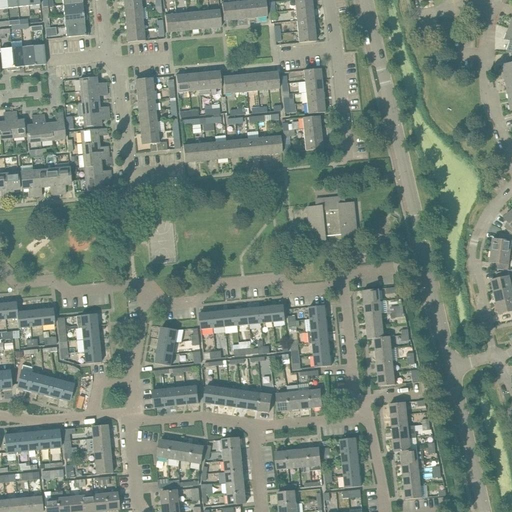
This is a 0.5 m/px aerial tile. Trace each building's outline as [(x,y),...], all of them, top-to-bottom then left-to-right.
[(5,0),(7,8),(17,7),(16,0),(5,0)] [(123,0),(124,10),(141,9),(140,0),(123,0)] [(265,0),(263,0),(254,1),(256,18),(267,17),(265,0)] [(312,9),(311,0),(294,0),(295,11),(312,9)] [(254,1),(243,2),(245,19),(256,18),(254,1)] [(243,2),(233,3),(234,20),(245,19),(243,2)] [(82,3),(63,5),(64,15),(86,13),(86,7),(83,7),(82,3)] [(234,20),(233,3),(221,4),(223,21),(234,20)] [(141,9),(124,10),(125,21),(142,19),(141,9)] [(312,9),(295,11),(296,21),(313,20),(312,9)] [(208,12),(210,28),(221,27),(219,10),(208,12)] [(208,12),(197,13),(199,29),(210,28),(208,12)] [(87,20),(86,13),(64,15),(65,26),(84,24),(84,20),(87,20)] [(199,29),(197,13),(187,14),(188,31),(199,29)] [(188,31),(187,14),(176,15),(178,32),(188,31)] [(178,32),(176,15),(165,16),(166,33),(178,32)] [(142,19),(125,21),(126,32),(143,30),(142,19)] [(314,31),(313,20),(296,21),(298,32),(314,31)] [(85,29),(84,24),(65,26),(66,38),(84,36),(84,37),(86,36),(85,36),(89,35),(88,29),(85,29)] [(143,30),(126,32),(127,43),(144,41),(143,30)] [(314,31),(298,32),(299,43),(315,42),(314,31)] [(44,45),(32,46),(34,69),(41,68),(41,65),(46,65),(44,45)] [(32,46),(21,47),(23,67),(28,66),(28,69),(34,69),(32,46)] [(21,47),(10,48),(13,71),(20,70),(19,67),(23,67),(21,47)] [(13,71),(10,48),(0,49),(0,50),(2,69),(6,68),(7,71),(13,71)] [(511,63),(502,65),(504,77),(511,75),(511,63)] [(305,82),(321,80),(320,69),(303,71),(305,82)] [(208,73),(210,90),(221,89),(219,72),(208,73)] [(277,72),(266,73),(268,90),(279,89),(277,72)] [(210,90),(208,73),(197,74),(199,91),(210,90)] [(266,73),(256,74),(257,91),(268,90),(266,73)] [(197,74),(187,75),(188,92),(199,91),(197,74)] [(257,91),(256,74),(245,75),(247,92),(257,91)] [(188,92),(187,75),(176,76),(177,93),(188,92)] [(245,75),(234,76),(236,93),(247,92),(245,75)] [(236,93),(234,76),(223,77),(224,94),(236,93)] [(81,91),(106,89),(105,83),(100,84),(97,85),(96,78),(80,80),(81,91)] [(136,91),(153,89),(152,78),(135,80),(136,91)] [(321,80),(305,82),(306,93),(322,91),(321,80)] [(107,96),(106,89),(81,91),(82,103),(98,102),(98,96),(101,95),(101,96),(107,96)] [(154,100),(153,89),(136,91),(137,102),(154,100)] [(323,102),(322,91),(306,93),(307,103),(323,102)] [(289,95),(283,95),(284,106),(293,105),(293,99),(289,99),(289,95)] [(154,100),(137,102),(138,113),(155,111),(154,100)] [(98,102),(82,103),(83,116),(108,113),(108,107),(102,107),(102,108),(99,109),(98,102)] [(323,102),(307,103),(308,114),(325,113),(323,102)] [(293,105),(284,106),(285,113),(294,112),(293,105)] [(156,122),(155,111),(138,113),(139,123),(156,122)] [(0,139),(12,138),(9,113),(3,114),(4,119),(5,119),(5,122),(0,122),(0,139)] [(9,113),(12,138),(21,137),(19,121),(13,121),(12,118),(13,118),(13,113),(9,113)] [(109,120),(108,113),(83,116),(84,128),(101,126),(100,119),(103,119),(103,120),(109,120)] [(57,123),(50,124),(52,140),(65,139),(62,114),(55,114),(56,120),(57,120),(57,123)] [(44,115),(37,116),(40,142),(52,140),(50,124),(44,124),(44,121),(45,121),(44,115)] [(40,142),(37,116),(32,117),(32,122),(33,122),(33,125),(26,126),(28,143),(40,142)] [(303,129),(320,128),(319,116),(302,118),(303,129)] [(157,133),(156,122),(139,123),(140,134),(157,133)] [(200,124),(192,125),(192,133),(200,133),(200,124)] [(321,138),(320,128),(303,129),(304,140),(321,138)] [(82,143),(98,142),(98,136),(101,135),(101,136),(106,135),(106,129),(80,131),(82,143)] [(157,133),(140,134),(142,145),(150,144),(150,152),(167,150),(166,142),(158,143),(157,133)] [(280,136),(269,138),(271,154),(282,153),(280,136)] [(269,138),(258,139),(260,155),(271,154),(269,138)] [(321,138),(304,140),(305,151),(322,149),(321,138)] [(260,155),(258,139),(248,140),(249,156),(260,155)] [(249,156),(248,140),(237,141),(238,158),(249,156)] [(237,141),(226,142),(227,159),(238,158),(237,141)] [(98,142),(82,143),(83,155),(108,153),(108,147),(102,147),(102,148),(99,148),(98,142)] [(227,159),(226,142),(215,143),(217,160),(227,159)] [(217,160),(215,143),(204,144),(206,161),(217,160)] [(204,144),(194,145),(195,162),(206,161),(204,144)] [(195,162),(194,145),(183,146),(184,163),(195,162)] [(108,153),(83,155),(84,168),(100,166),(100,159),(103,159),(103,160),(109,159),(108,153)] [(101,172),(100,166),(84,168),(85,180),(110,177),(110,171),(104,171),(104,172),(101,172)] [(69,168),(56,169),(59,194),(65,194),(65,188),(64,188),(64,185),(71,184),(69,168)] [(56,169),(45,170),(46,187),(53,186),(53,189),(52,189),(53,195),(59,194),(56,169)] [(45,170),(32,171),(35,197),(42,196),(41,190),(40,191),(40,187),(46,187),(45,170)] [(35,197),(32,171),(20,172),(22,189),(29,188),(29,192),(28,192),(29,197),(35,197)] [(17,173),(5,174),(7,200),(14,199),(14,193),(13,193),(12,190),(19,189),(17,173)] [(111,183),(110,177),(85,180),(86,192),(103,190),(102,183),(105,183),(106,184),(111,183)] [(307,207),(308,208),(311,242),(318,241),(319,246),(326,245),(326,241),(326,240),(326,237),(341,235),(342,239),(357,237),(354,202),(345,203),(344,197),(315,200),(316,206),(307,207)] [(492,239),(491,251),(511,253),(511,248),(511,249),(511,236),(511,235),(510,235),(500,234),(499,240),(492,239)] [(511,253),(491,251),(490,262),(496,263),(495,269),(504,270),(504,271),(508,271),(509,258),(511,258),(511,253)] [(508,271),(504,271),(496,273),(497,279),(491,281),(493,292),(511,288),(511,282),(511,283),(508,271)] [(511,288),(493,292),(496,303),(511,299),(511,288)] [(364,303),(380,301),(379,289),(363,291),(364,303)] [(511,299),(496,303),(499,315),(511,311),(511,299)] [(380,301),(364,303),(365,315),(381,313),(380,301)] [(17,318),(17,312),(16,302),(3,303),(5,320),(17,318)] [(283,305),(271,306),(272,322),(285,321),(283,305)] [(271,306),(259,307),(260,324),(272,322),(271,306)] [(310,320),(326,319),(325,306),(309,307),(310,320)] [(259,307),(247,309),(249,325),(260,324),(259,307)] [(53,308),(41,310),(42,326),(54,324),(53,308)] [(247,309),(235,310),(236,326),(249,325),(247,309)] [(41,310),(29,311),(30,327),(42,326),(41,310)] [(235,310),(223,311),(224,327),(236,326),(235,310)] [(30,327),(29,311),(17,312),(17,318),(18,328),(30,327)] [(223,311),(211,312),(213,328),(224,327),(223,311)] [(213,328),(211,312),(199,313),(201,330),(213,328)] [(382,325),(381,313),(365,315),(366,327),(382,325)] [(78,328),(81,328),(93,327),(97,326),(96,314),(80,316),(76,316),(77,325),(78,325),(78,328)] [(58,330),(65,330),(64,325),(64,318),(61,318),(57,318),(58,330)] [(326,319),(310,320),(311,332),(327,331),(326,319)] [(289,323),(290,334),(297,333),(296,322),(289,323)] [(383,337),(382,325),(366,327),(368,339),(374,339),(383,337)] [(93,327),(81,328),(82,340),(98,338),(97,326),(93,327)] [(161,327),(159,340),(175,342),(177,330),(161,327)] [(65,330),(58,330),(59,342),(66,342),(65,330)] [(328,342),(327,331),(311,332),(308,333),(309,344),(312,344),(328,342)] [(6,333),(7,340),(19,338),(19,332),(6,333)] [(383,337),(374,339),(375,351),(391,349),(390,337),(383,337)] [(98,338),(82,340),(77,340),(79,353),(83,352),(100,350),(98,338)] [(175,342),(159,340),(157,352),(173,354),(175,342)] [(66,342),(59,342),(60,354),(67,354),(66,342)] [(328,342),(312,344),(314,356),(330,354),(328,342)] [(300,357),(298,345),(291,346),(292,358),(300,357)] [(392,361),(391,349),(375,351),(376,363),(392,361)] [(101,363),(100,350),(83,352),(85,365),(101,363)] [(173,354),(157,352),(155,363),(171,366),(173,354)] [(330,354),(314,356),(315,368),(331,366),(330,354)] [(300,357),(292,358),(294,371),(301,370),(300,357)] [(417,370),(416,364),(415,358),(408,359),(410,371),(417,370)] [(394,373),(392,361),(376,363),(378,375),(394,373)] [(410,371),(413,383),(420,382),(419,377),(417,370),(410,371)] [(9,371),(0,371),(0,387),(0,390),(11,389),(9,371)] [(27,391),(32,374),(21,371),(16,388),(27,391)] [(395,385),(394,373),(378,375),(379,387),(395,385)] [(32,374),(27,391),(37,394),(42,376),(32,374)] [(52,379),(42,376),(37,394),(48,396),(52,379)] [(63,382),(52,379),(48,396),(58,399),(63,382)] [(63,382),(58,399),(69,402),(73,385),(63,382)] [(215,404),(218,387),(208,385),(205,403),(215,404)] [(185,387),(187,405),(198,404),(196,386),(185,387)] [(289,411),(300,410),(298,392),(297,386),(287,387),(287,393),(289,411)] [(185,387),(175,388),(176,406),(187,405),(185,387)] [(218,387),(215,404),(226,406),(229,388),(218,387)] [(176,406),(175,388),(164,389),(165,407),(176,406)] [(229,388),(226,406),(236,407),(239,390),(229,388)] [(165,407),(164,389),(153,390),(155,408),(165,407)] [(250,391),(239,390),(236,407),(247,409),(250,391)] [(320,390),(309,391),(311,408),(322,407),(320,390)] [(261,393),(250,391),(247,409),(258,411),(261,393)] [(309,391),(298,392),(300,410),(311,408),(309,391)] [(261,393),(258,411),(270,412),(273,395),(261,393)] [(289,411),(287,393),(276,394),(278,412),(289,411)] [(391,416),(407,415),(405,403),(389,404),(391,416)] [(407,415),(391,416),(392,428),(408,427),(407,415)] [(92,439),(108,437),(107,425),(91,427),(92,439)] [(392,428),(393,440),(409,439),(416,438),(415,426),(408,427),(392,428)] [(59,430),(47,431),(49,449),(60,448),(59,430)] [(47,431),(37,432),(39,450),(49,449),(47,431)] [(37,432),(26,433),(28,451),(39,450),(37,432)] [(28,451),(26,433),(16,435),(17,452),(28,451)] [(17,452),(16,435),(4,436),(6,453),(17,452)] [(110,449),(108,437),(92,439),(94,451),(110,449)] [(223,450),(240,448),(239,438),(222,440),(223,450)] [(341,453),(357,451),(356,438),(340,440),(341,453)] [(409,439),(393,440),(394,453),(401,452),(410,451),(409,439)] [(168,459),(171,441),(160,440),(158,457),(168,459)] [(171,441),(168,459),(179,461),(182,443),(171,441)] [(192,445),(182,443),(179,461),(189,462),(192,445)] [(204,446),(192,445),(189,462),(201,464),(204,446)] [(242,459),(240,448),(223,450),(224,461),(242,459)] [(319,448),(307,449),(309,467),(321,466),(319,448)] [(111,462),(110,449),(94,451),(95,463),(111,462)] [(307,449),(297,450),(299,468),(309,467),(307,449)] [(401,452),(402,464),(418,462),(423,462),(422,449),(416,450),(410,451),(401,452)] [(297,450),(287,451),(288,469),(299,468),(297,450)] [(288,469),(287,451),(275,452),(277,470),(288,469)] [(357,451),(341,453),(342,465),(359,463),(357,451)] [(242,459),(224,461),(225,472),(243,470),(242,459)] [(111,462),(95,463),(96,475),(112,473),(111,462)] [(418,462),(402,464),(403,476),(419,474),(418,462)] [(360,475),(359,463),(342,465),(344,477),(360,475)] [(54,471),(55,478),(64,478),(63,470),(54,471)] [(243,470),(225,472),(226,482),(244,481),(243,470)] [(55,478),(54,471),(42,472),(43,476),(49,475),(50,479),(55,478)] [(38,473),(26,474),(27,481),(39,480),(38,473)] [(420,486),(419,474),(403,476),(404,488),(420,486)] [(360,475),(344,477),(345,488),(361,487),(360,475)] [(104,485),(103,478),(92,479),(93,486),(104,485)] [(179,479),(167,480),(168,488),(180,487),(179,484),(179,479)] [(168,488),(167,480),(157,481),(158,489),(168,488)] [(244,481),(226,482),(227,494),(245,492),(244,481)] [(422,498),(420,486),(404,488),(406,500),(422,498)] [(360,490),(348,491),(349,498),(361,497),(360,494),(360,490)] [(162,504),(178,503),(177,491),(161,492),(162,504)] [(278,505),(296,503),(295,491),(277,493),(278,505)] [(50,493),(51,500),(45,500),(45,511),(58,511),(56,492),(50,493)] [(61,492),(56,492),(58,511),(70,511),(69,498),(62,499),(61,492)] [(245,492),(227,494),(228,505),(246,503),(245,492)] [(105,494),(107,510),(118,509),(117,493),(105,494)] [(107,510),(105,494),(93,496),(95,511),(107,510)] [(89,511),(95,511),(93,496),(81,497),(82,511),(89,511)] [(28,498),(29,511),(42,511),(41,497),(28,498)] [(82,511),(81,497),(69,498),(70,511),(82,511)] [(29,511),(28,498),(16,499),(17,511),(29,511)] [(17,511),(16,499),(5,500),(5,511),(17,511)] [(179,511),(178,503),(162,504),(162,511),(179,511)] [(297,511),(296,503),(278,505),(279,511),(297,511)]
